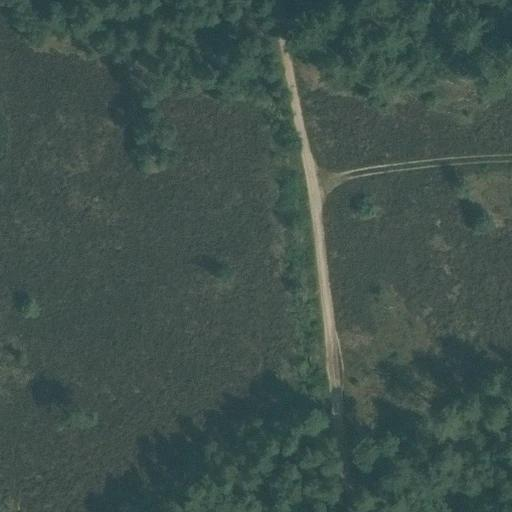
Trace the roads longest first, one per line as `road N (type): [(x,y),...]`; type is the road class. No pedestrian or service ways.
road 1 (track): [(273,0),(361,511)]
road 2 (track): [(511,157),(301,161)]
